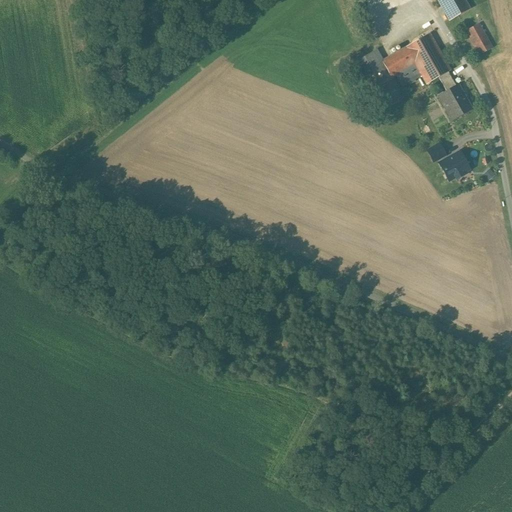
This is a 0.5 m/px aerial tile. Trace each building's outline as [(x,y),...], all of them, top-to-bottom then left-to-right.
[(472,8),(466,0),(437,0),(449,21),(472,8)] [(493,48),(479,24),(465,32),(479,56),(493,48)] [(446,93),(456,87),(448,72),(450,71),(429,34),(383,60),(377,49),(349,65),(376,113),(403,97),(399,89),(420,77),(425,86),(438,79),(446,93)] [(458,86),(456,87),(446,93),(438,97),(452,121),(471,110),(458,86)] [(438,145),(427,151),(433,163),(445,156),(438,145)] [(454,156),(439,164),(448,182),(454,178),(455,180),(463,176),(462,174),(468,170),(461,157),(456,160),(454,156)]
